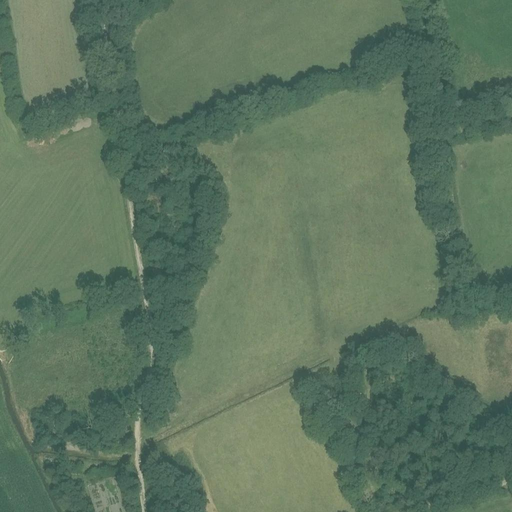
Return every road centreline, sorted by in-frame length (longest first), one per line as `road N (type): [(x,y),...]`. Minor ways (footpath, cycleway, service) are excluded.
road 1 (track): [(124,0),(104,25),(144,286)]
road 2 (track): [(144,286),(150,353),(137,443),(143,511)]
road 3 (track): [(0,449),(106,459),(137,452)]
